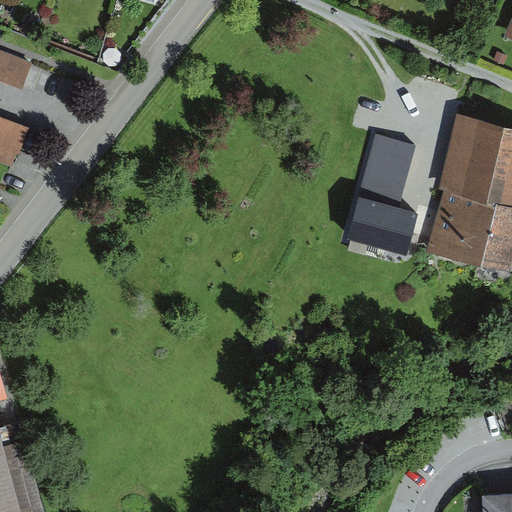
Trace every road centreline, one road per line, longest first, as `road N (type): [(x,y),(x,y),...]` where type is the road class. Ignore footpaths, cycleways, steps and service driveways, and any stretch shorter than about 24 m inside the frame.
road 1 (tertiary): [(205,0),(0,265)]
road 2 (residential): [(300,0),(511,86)]
